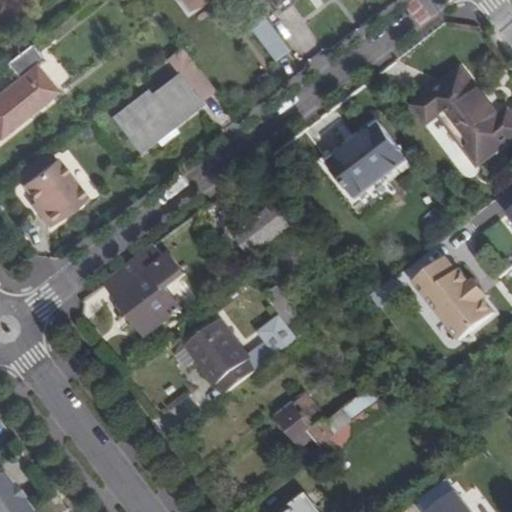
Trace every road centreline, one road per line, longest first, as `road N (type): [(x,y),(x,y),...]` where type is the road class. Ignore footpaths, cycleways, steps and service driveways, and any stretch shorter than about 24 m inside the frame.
road 1 (residential): [(432,0),(8,329)]
road 2 (residential): [(150,511),(8,329)]
